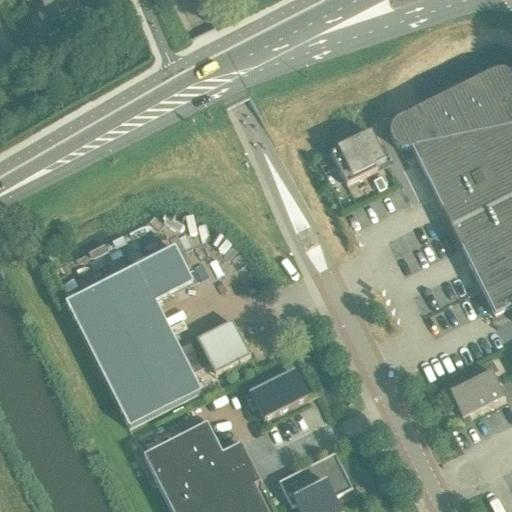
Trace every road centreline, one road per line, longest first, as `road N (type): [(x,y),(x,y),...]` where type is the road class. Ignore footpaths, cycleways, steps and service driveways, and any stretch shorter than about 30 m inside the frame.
road 1 (secondary): [(191,94),(251,81),(475,0)]
road 2 (unclassified): [(444,511),(322,271)]
road 3 (secondary): [(0,196),(191,94)]
road 4 (secondary): [(356,0),(241,55),(191,94)]
